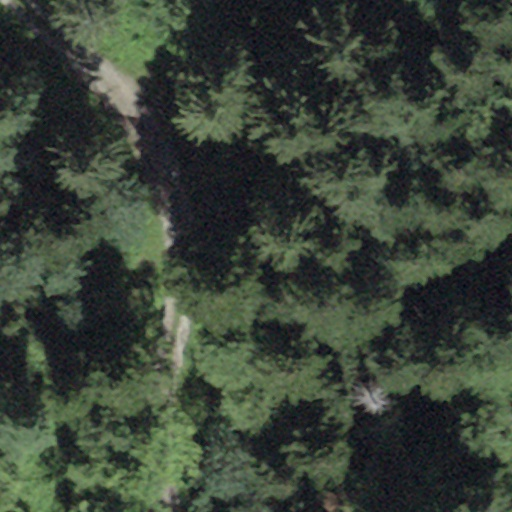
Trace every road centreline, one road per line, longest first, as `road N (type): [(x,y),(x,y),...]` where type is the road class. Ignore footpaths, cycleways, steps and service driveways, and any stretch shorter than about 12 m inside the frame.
road 1 (track): [(16,0),(183,178),(185,291),(157,450),(170,511)]
road 2 (track): [(184,219),(57,450),(0,503)]
